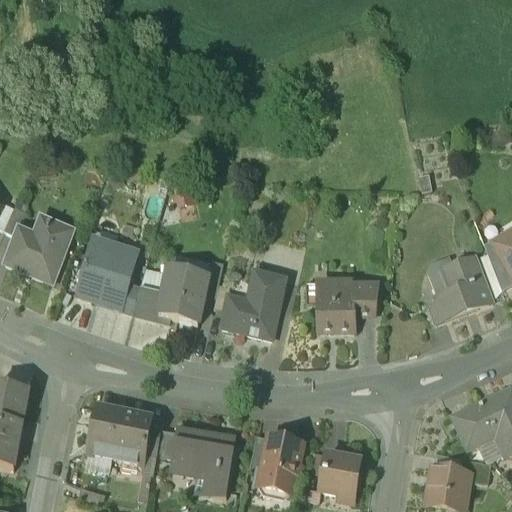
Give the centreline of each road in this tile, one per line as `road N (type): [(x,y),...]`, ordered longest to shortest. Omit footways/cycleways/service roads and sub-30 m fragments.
road 1 (residential): [(392,388),(231,389),(71,353)]
road 2 (residential): [(40,511),(71,353)]
road 3 (residential): [(511,344),(392,388)]
road 4 (residential): [(383,511),(398,427),(392,388)]
